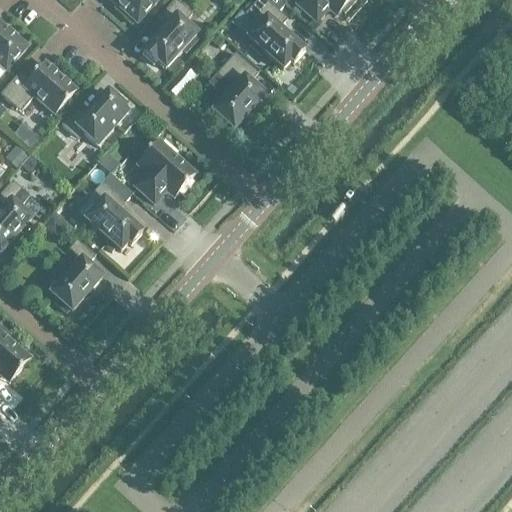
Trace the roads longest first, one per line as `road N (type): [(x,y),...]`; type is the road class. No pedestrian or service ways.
road 1 (residential): [(38,0),(263,202)]
road 2 (tertiary): [(263,202),(430,18)]
road 3 (tertiary): [(99,387),(263,202)]
road 4 (tertiary): [(0,497),(99,387)]
road 5 (residential): [(0,297),(99,387)]
